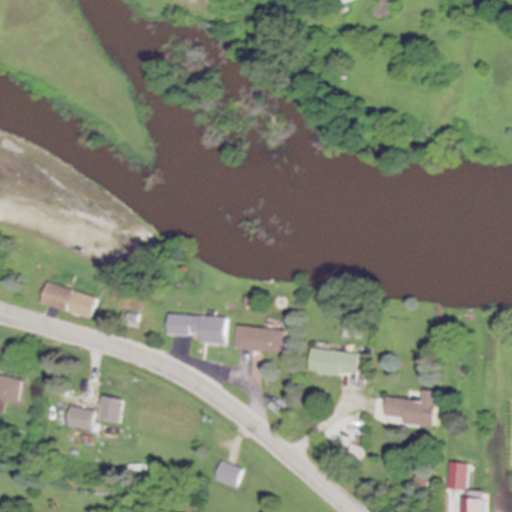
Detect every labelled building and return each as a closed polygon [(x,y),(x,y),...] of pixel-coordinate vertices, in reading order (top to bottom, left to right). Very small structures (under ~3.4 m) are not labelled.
[(95,319),(101,298),(49,285),(44,306),(95,319)] [(204,344),(229,345),(230,319),(171,316),(170,335),(204,337),(204,344)] [(288,356),(291,332),(242,326),(239,350),(288,356)] [(313,373),(362,378),(364,355),(315,350),(313,373)] [(0,401),(23,405),(28,379),(0,374),(0,401)] [(389,418),(408,419),(407,425),(439,428),(443,393),(428,391),(427,402),(391,398),(389,418)] [(126,400),(105,398),(102,423),(124,425),(126,400)] [(98,413),(75,407),(70,428),(94,433),(98,413)] [(238,490),(245,471),(223,463),(216,483),(238,490)] [(469,493),(473,466),(454,463),(450,490),(469,493)] [(489,511),(490,501),(469,500),(468,511),(489,511)]
